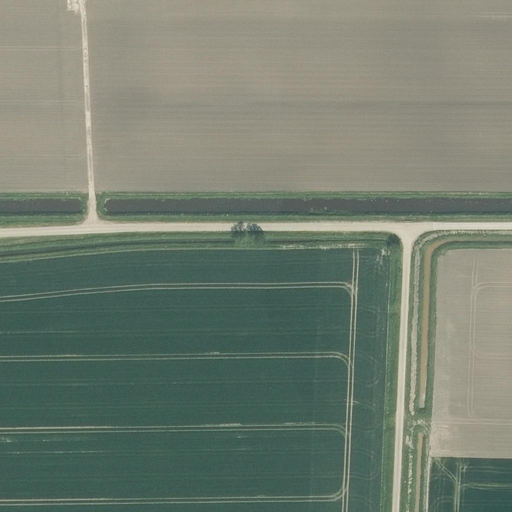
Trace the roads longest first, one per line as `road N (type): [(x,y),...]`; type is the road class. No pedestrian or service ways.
road 1 (unclassified): [(407,228),(0,232)]
road 2 (unclassified): [(395,511),(407,228)]
